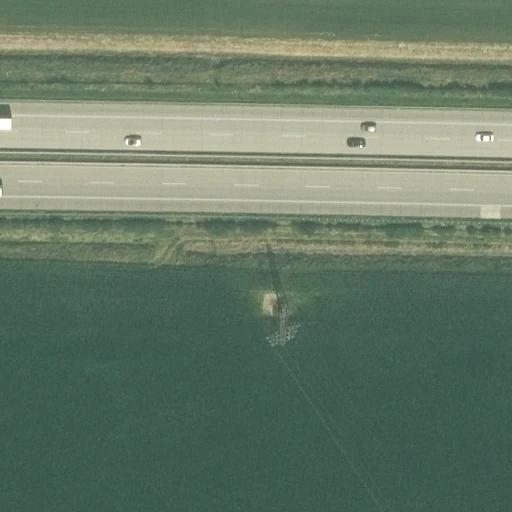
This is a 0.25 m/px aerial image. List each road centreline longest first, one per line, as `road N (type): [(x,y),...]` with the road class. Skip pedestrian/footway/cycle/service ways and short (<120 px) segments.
road 1 (motorway): [(511,137),(0,127)]
road 2 (motorway): [(0,186),(511,195)]
